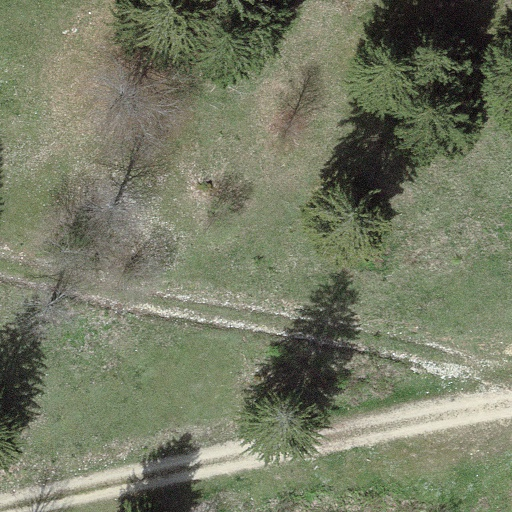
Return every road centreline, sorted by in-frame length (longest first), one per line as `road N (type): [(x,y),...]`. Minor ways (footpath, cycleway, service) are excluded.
road 1 (track): [(0,258),(339,333),(511,389)]
road 2 (track): [(511,401),(0,499)]
